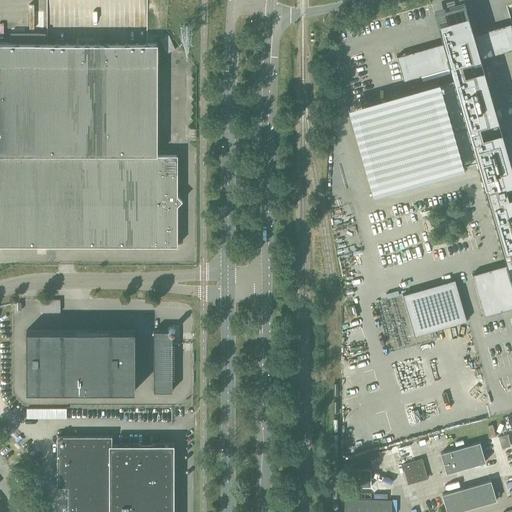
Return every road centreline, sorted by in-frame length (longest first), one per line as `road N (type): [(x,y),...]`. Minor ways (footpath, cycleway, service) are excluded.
road 1 (unknown): [(375,277),(445,262),(462,272),(485,224),(466,180),(355,206)]
road 2 (secondary): [(231,8),(227,272)]
road 3 (secondary): [(264,272),(269,11)]
road 4 (secondary): [(265,511),(264,293)]
road 5 (secondary): [(226,293),(226,511)]
road 6 (unclassified): [(0,289),(122,281)]
